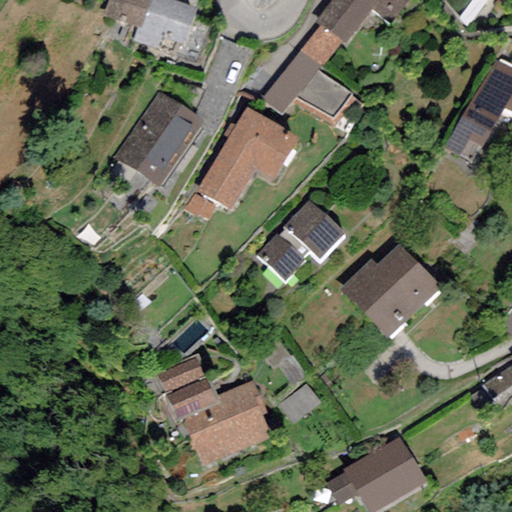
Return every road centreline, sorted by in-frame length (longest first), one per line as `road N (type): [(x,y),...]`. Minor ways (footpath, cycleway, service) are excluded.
road 1 (track): [(142,511),(220,499),(289,469),(336,460),(511,354)]
road 2 (track): [(0,304),(65,332),(116,416),(121,477),(141,511)]
